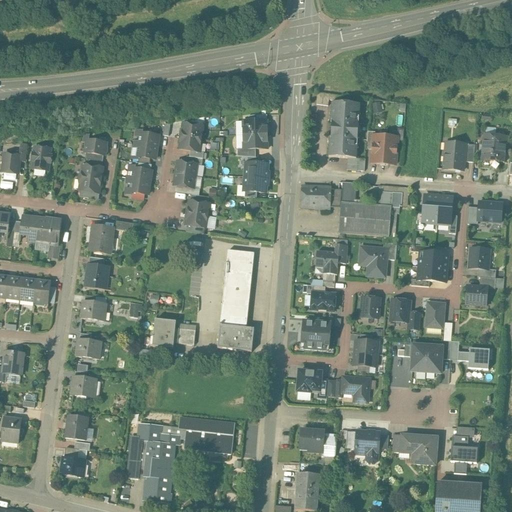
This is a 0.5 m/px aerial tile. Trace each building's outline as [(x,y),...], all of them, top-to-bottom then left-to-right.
[(330,95),(318,93),(316,105),(328,107),(329,101),(330,95)] [(360,105),(332,103),(331,123),(358,124),(360,105)] [(380,103),(372,105),(374,114),(383,112),(380,103)] [(267,122),(243,122),(243,136),(267,136),(267,122)] [(358,124),(331,123),(332,123),(331,138),(330,138),(329,158),(347,159),(356,159),(358,124)] [(203,127),(183,124),(181,137),(201,140),(203,127)] [(375,134),(368,133),(366,150),(373,150),(374,136),(375,136),(375,134)] [(158,136),(140,134),(138,142),(138,145),(157,148),(158,136)] [(507,137),(483,135),(481,161),(499,163),(504,163),(507,137)] [(267,136),(243,136),(243,150),(244,150),(256,150),(268,150),(267,136)] [(375,136),(374,136),(373,150),(371,164),(395,166),(397,138),(396,138),(375,136)] [(201,140),(181,137),(179,150),(190,151),(200,153),(201,140)] [(107,143),(86,140),(84,154),(86,154),(103,156),(105,157),(107,143)] [(456,145),(454,144),(453,151),(445,151),(444,170),(463,172),(464,163),(465,145),(463,145),(461,144),(458,143),(456,145)] [(28,145),(21,144),(19,156),(20,157),(20,162),(26,163),(28,145)] [(157,148),(138,145),(137,149),(136,157),(155,160),(157,148)] [(475,146),(465,145),(464,163),(473,163),(475,146)] [(51,149),(35,147),(34,154),(33,154),(32,162),(33,162),(32,170),(48,172),(49,164),(51,164),(52,156),(50,156),(51,149)] [(256,150),(244,150),(243,150),(238,150),(238,157),(248,158),(256,158),(256,150)] [(103,156),(86,154),(85,160),(102,162),(103,156)] [(19,156),(4,155),(2,173),(18,175),(20,162),(20,157),(19,156)] [(189,157),(187,157),(186,163),(198,165),(201,165),(202,159),(189,157)] [(356,159),(347,159),(347,171),(359,172),(359,160),(356,159)] [(102,162),(85,160),(84,166),(102,168),(102,162)] [(499,163),(481,161),(480,169),(498,171),(499,163)] [(186,163),(179,162),(178,169),(176,169),(175,174),(196,177),(198,165),(186,163)] [(259,165),(247,164),(247,170),(245,170),(245,178),(268,180),(269,177),(267,177),(268,166),(259,165)] [(84,166),(82,165),(81,178),(101,181),(103,169),(102,168),(84,166)] [(151,172),(132,169),(131,177),(131,181),(150,184),(151,172)] [(196,177),(175,174),(174,179),(176,180),(175,187),(194,190),(196,177)] [(101,181),(81,178),(79,191),(100,194),(101,181)] [(268,180),(245,178),(244,186),(245,186),(245,192),(257,193),(266,194),(267,183),(268,183),(268,180)] [(150,184),(131,181),(130,184),(129,193),(148,196),(150,184)] [(343,183),(342,191),(341,204),(354,205),(356,184),(343,183)] [(330,189),(302,188),(302,209),(329,210),(329,207),(330,190),(330,189)] [(330,190),(329,207),(340,208),(341,204),(342,191),(330,190)] [(392,193),(382,193),(381,207),(391,207),(391,206),(392,193)] [(402,194),(392,193),(391,206),(401,207),(402,194)] [(209,198),(191,195),(190,201),(208,204),(209,198)] [(439,197),(424,196),(423,214),(422,224),(423,224),(437,225),(439,197)] [(452,198),(439,197),(437,225),(449,226),(450,226),(451,216),(452,198)] [(190,201),(189,201),(187,214),(208,217),(210,204),(208,204),(190,201)] [(502,204),(479,202),(478,209),(477,222),(478,222),(500,224),(502,204)] [(354,205),(341,204),(340,208),(339,234),(340,234),(344,235),(389,238),(391,207),(381,207),(354,205)] [(477,222),(478,209),(468,208),(467,224),(478,225),(478,222),(477,222)] [(10,216),(0,214),(0,237),(1,229),(9,230),(10,221),(10,216)] [(208,217),(187,214),(185,226),(187,226),(205,229),(206,229),(208,217)] [(457,217),(451,216),(450,226),(449,226),(449,234),(456,235),(457,217)] [(39,219),(22,217),(22,223),(21,231),(28,232),(27,242),(36,243),(39,219)] [(62,221),(45,219),(45,220),(39,219),(36,243),(42,244),(42,245),(58,247),(62,221)] [(133,225),(116,222),(115,231),(131,233),(133,225)] [(205,229),(187,226),(186,232),(204,235),(205,229)] [(113,230),(93,227),(90,252),(110,254),(113,230)] [(210,258),(205,257),(201,298),(207,299),(208,293),(216,293),(217,284),(212,284),(213,274),(222,275),(224,250),(227,250),(228,239),(217,238),(216,244),(212,244),(210,258)] [(397,245),(384,244),(383,250),(387,250),(386,261),(395,261),(397,245)] [(347,247),(336,246),(335,254),(339,254),(338,264),(346,265),(347,247)] [(383,250),(361,248),(360,262),(368,262),(367,277),(385,278),(386,261),(387,250),(383,250)] [(489,251),(470,250),(469,269),(478,270),(488,271),(488,270),(489,251)] [(254,254),(228,251),(218,349),(245,352),(252,353),(254,330),(246,329),(254,254)] [(335,254),(317,253),(316,268),(324,269),(323,275),(337,276),(338,264),(339,254),(335,254)] [(429,253),(420,253),(419,268),(447,270),(448,255),(429,253)] [(104,260),(90,258),(89,265),(104,267),(104,260)] [(89,265),(88,265),(85,288),(106,291),(109,267),(104,267),(89,265)] [(447,270),(419,268),(418,281),(429,282),(446,284),(447,270)] [(496,271),(488,270),(488,271),(478,270),(477,278),(480,278),(495,279),(496,271)] [(9,279),(0,277),(0,297),(6,298),(9,279)] [(495,279),(480,278),(479,288),(487,289),(495,290),(495,289),(496,280),(495,279)] [(23,280),(9,279),(6,298),(20,300),(23,280)] [(37,282),(23,280),(20,300),(34,302),(37,282)] [(504,280),(496,280),(495,289),(503,289),(504,280)] [(51,284),(37,282),(34,302),(49,304),(51,284)] [(322,288),(307,286),(307,294),(312,295),(312,293),(325,294),(325,288),(322,288)] [(479,288),(467,287),(466,305),(486,307),(487,289),(479,288)] [(325,294),(312,293),(312,295),(311,311),(334,312),(335,295),(325,294)] [(380,300),(362,299),(360,318),(378,320),(380,300)] [(410,302),(392,301),(390,322),(408,324),(409,324),(409,313),(410,302)] [(85,302),(83,302),(81,319),(104,322),(106,305),(96,303),(85,302)] [(139,305),(131,304),(130,318),(138,319),(139,305)] [(444,305),(428,304),(426,328),(442,329),(444,305)] [(421,314),(409,313),(409,324),(408,324),(407,331),(419,332),(421,314)] [(176,323),(155,320),(152,347),(173,350),(176,323)] [(331,324),(303,322),(301,345),(304,345),(304,350),(326,352),(326,347),(329,347),(331,324)] [(452,324),(445,324),(444,342),(451,342),(452,324)] [(195,332),(178,330),(177,345),(194,347),(195,332)] [(80,340),(78,340),(78,341),(79,341),(78,349),(77,349),(76,357),(99,360),(99,359),(97,359),(99,344),(101,344),(101,343),(91,342),(80,340)] [(360,342),(356,341),(355,354),(377,356),(378,343),(372,343),(360,342)] [(443,348),(413,346),(411,372),(441,374),(443,348)] [(487,351),(469,350),(468,370),(488,371),(489,360),(486,360),(487,351)] [(23,354),(5,352),(3,368),(3,374),(21,376),(23,354)] [(377,356),(355,354),(354,367),(358,367),(370,368),(376,369),(377,356)] [(321,374),(299,372),(297,393),(311,394),(311,392),(320,392),(321,374)] [(75,378),(73,378),(73,379),(74,379),(73,388),(72,387),(71,395),(94,398),(95,397),(92,397),(94,382),(96,382),(96,381),(86,380),(75,378)] [(370,380),(343,378),(343,381),(341,394),(342,394),(354,395),(354,403),(368,404),(370,380)] [(88,419),(68,416),(65,439),(85,442),(87,429),(88,419)] [(185,441),(184,451),(232,456),(235,424),(179,418),(178,430),(178,431),(186,431),(185,441)] [(21,421),(4,419),(1,442),(19,444),(21,421)] [(177,428),(138,424),(136,437),(130,437),(125,479),(139,481),(139,480),(144,480),(142,502),(171,505),(172,495),(171,495),(176,446),(180,447),(181,441),(185,441),(186,431),(178,431),(178,430),(177,430),(177,428)] [(87,429),(85,442),(92,443),(94,430),(87,429)] [(324,434),(301,433),(300,449),(309,450),(308,452),(322,453),(324,438),(323,438),(324,434)] [(380,435),(357,434),(357,435),(347,434),(347,435),(348,435),(347,449),(355,449),(355,451),(359,451),(363,455),(366,455),(366,461),(369,465),(374,465),(377,462),(378,454),(378,449),(379,437),(380,435)] [(437,439),(426,439),(427,435),(422,435),(417,438),(402,437),(401,450),(410,451),(411,453),(413,454),(412,465),(435,467),(437,439)] [(472,436),(453,435),(450,468),(464,469),(468,469),(469,447),(484,448),(485,437),(472,436)] [(387,438),(379,437),(378,449),(386,450),(387,438)] [(336,439),(324,438),(322,453),(322,458),(335,458),(336,439)] [(75,450),(79,450),(85,451),(89,452),(90,445),(75,443),(75,450)] [(65,458),(78,460),(79,450),(75,450),(66,449),(65,458)] [(65,458),(63,458),(60,476),(84,479),(86,461),(84,461),(78,460),(65,458)] [(316,511),(319,476),(298,475),(295,511),(310,511),(316,511)] [(479,511),(482,487),(438,483),(435,511),(479,511)]
